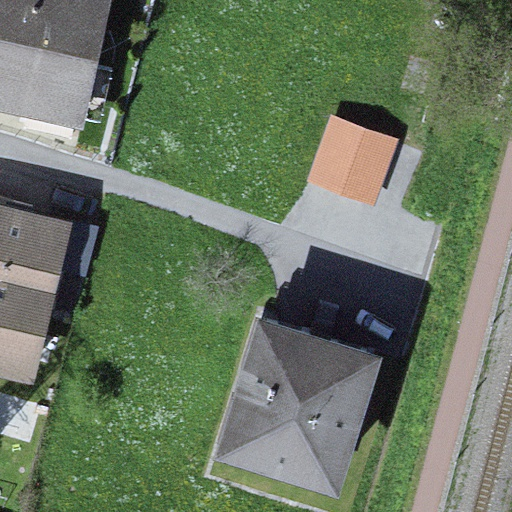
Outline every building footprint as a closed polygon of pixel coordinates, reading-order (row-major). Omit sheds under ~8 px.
[(114,0),(3,0),(0,15),(0,111),(85,131),(114,0)] [(399,137),(333,111),(308,175),(373,201),(399,137)] [(75,217),(0,196),(0,275),(56,290),(75,217)] [(54,303),(0,292),(0,367),(39,375),(54,303)] [(385,348),(263,309),(220,445),(341,484),(385,348)]
